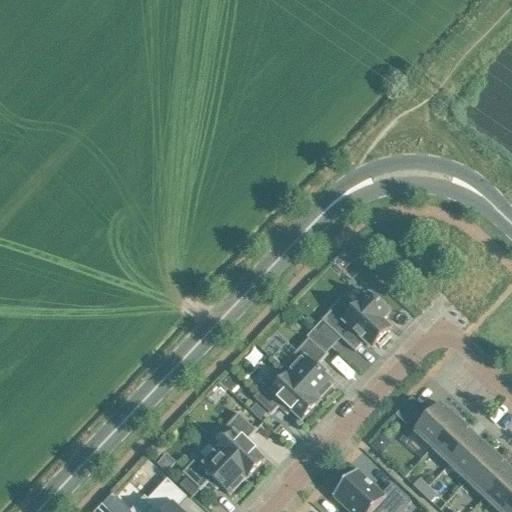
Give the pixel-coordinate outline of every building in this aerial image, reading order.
[(344,253),(334,263),(353,281),(363,270),(344,253)] [(322,322),(314,330),(318,333),(332,346),(340,338),(355,353),(365,343),(373,350),(377,346),(380,349),(391,337),(388,334),(392,330),(383,322),(390,314),(370,295),(363,303),(362,302),(351,314),(349,312),(339,304),(331,313),(322,322)] [(309,340),(281,369),(319,405),(320,404),(319,403),(321,400),(324,402),(333,392),(331,390),(335,386),(324,375),(327,373),(319,365),(327,356),(309,340)] [(319,405),(281,369),(253,399),(271,416),(279,407),(288,415),(290,412),(302,423),(306,418),(308,421),(318,410),(316,408),(319,405)] [(423,408),(412,399),(396,416),(406,426),(423,408)] [(432,450),(461,419),(450,409),(447,411),(440,405),(414,433),(432,450)] [(256,406),(251,411),(260,420),(265,414),(256,406)] [(233,434),(217,451),(249,480),(252,476),(254,478),(264,468),(262,466),(266,462),(254,451),(256,448),(248,440),(256,431),(239,415),(227,428),(233,434)] [(449,466),(476,438),(469,432),(471,430),(461,419),(432,450),(449,466)] [(467,483),(496,452),(485,442),(482,444),(476,438),(449,466),(467,483)] [(249,480),(217,451),(218,452),(208,462),(201,455),(183,474),(187,479),(200,491),(201,491),(209,482),(217,490),(220,487),(231,497),(235,493),(237,495),(247,485),(244,483),(247,480),(248,481),(249,480)] [(484,499),(511,471),(504,465),(506,462),(496,452),(467,483),(484,499)] [(497,511),(505,511),(511,504),(511,472),(511,471),(484,499),(497,511)] [(383,495),(358,472),(333,498),(348,511),(403,511),(412,504),(392,485),(383,495)] [(187,479),(180,486),(193,498),(200,491),(187,479)] [(167,480),(148,501),(155,508),(151,511),(181,511),(178,508),(187,498),(167,480)] [(414,487),(423,495),(429,488),(420,480),(414,487)] [(438,496),(429,488),(423,495),(431,503),(438,496)]
